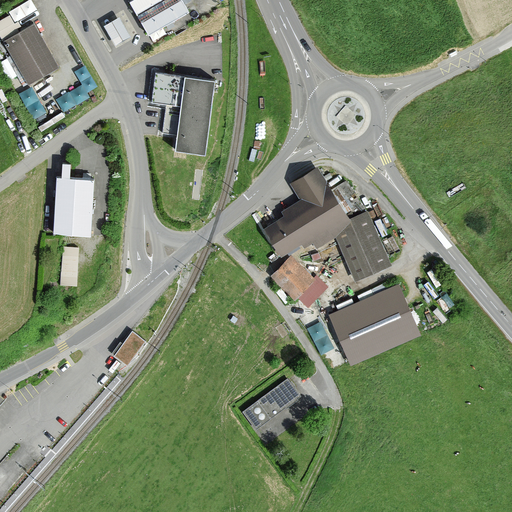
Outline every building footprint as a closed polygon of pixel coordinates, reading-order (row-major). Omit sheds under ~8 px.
[(137,0),(131,4),(151,36),(189,13),(181,0),(137,0)] [(106,27),(117,47),(131,38),(120,19),(106,27)] [(4,45),(28,86),(60,68),(35,26),(4,45)] [(87,88),(97,83),(85,62),(75,68),(82,81),(56,95),(63,108),(90,94),(87,88)] [(177,153),(206,157),(218,84),(156,74),(151,104),(166,106),(162,134),(179,137),(177,153)] [(62,176),(57,176),(54,232),(92,234),(94,177),(71,176),(71,162),(63,162),(62,176)] [(368,212),(350,220),(319,168),(290,185),(300,202),(282,213),(285,218),(265,230),(282,258),(303,245),(306,250),(314,245),(318,251),(337,239),(356,282),(393,266),(368,212)] [(79,246),(63,246),(61,285),(77,286),(79,246)] [(298,300),(308,310),(329,290),(317,277),(315,279),(298,262),(294,266),(289,261),(272,279),(295,303),(298,300)] [(420,336),(399,287),(331,318),(352,366),(420,336)] [(146,342),(132,331),(114,355),(127,366),(146,342)] [(302,399),(288,380),(243,414),(257,432),(302,399)]
